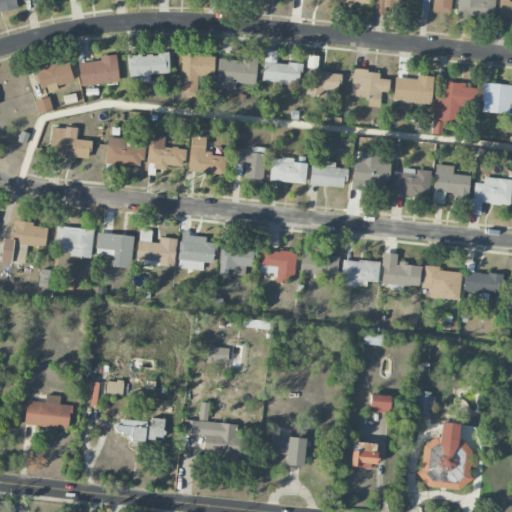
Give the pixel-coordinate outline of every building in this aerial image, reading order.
[(0,0),(0,11),(17,8),(15,0),(0,0)] [(375,0),(375,14),(385,15),(386,6),(411,8),(412,0),(375,0)] [(432,0),(432,12),(451,12),(451,0),(432,0)] [(494,0),(458,0),(457,16),(494,18),(494,0)] [(511,19),(511,0),(509,1),(508,0),(499,0),(498,19),(511,19)] [(262,81),(274,82),(274,85),(299,87),(300,64),(276,63),(276,51),(264,50),(262,81)] [(200,53),(182,52),(181,93),(197,93),(197,76),(213,76),(214,56),(200,56),(200,53)] [(78,63),(81,86),(119,82),(116,54),(99,56),(100,61),(78,63)] [(169,73),(168,54),(127,55),(128,82),(150,81),(150,74),(169,73)] [(218,57),(216,88),(235,89),(235,84),(255,85),(256,58),(218,57)] [(43,92),(74,81),(67,60),(36,71),(43,92)] [(379,72),(353,69),(350,97),(386,100),(388,79),(379,79),(379,72)] [(340,72),(308,70),(307,90),(339,92),(340,72)] [(433,77),(417,75),(417,80),(395,77),(392,99),(430,104),(433,77)] [(431,134),(442,135),(443,122),(457,123),(459,102),(476,103),(477,88),(465,87),(465,83),(445,82),(443,97),(435,96),(431,134)] [(510,115),(511,100),(511,85),(484,82),(480,111),(510,115)] [(34,101),(37,114),(52,110),(49,97),(34,101)] [(76,128),(51,127),(50,152),(61,153),(61,158),(89,159),(90,140),(76,140),(76,128)] [(165,137),(151,135),(148,163),(153,163),(153,169),(166,170),(166,165),(183,167),(185,149),(163,147),(165,137)] [(188,172),(224,174),(225,155),(204,154),(205,137),(190,136),(188,172)] [(105,164),(142,165),(143,147),(124,147),(125,138),(106,138),(105,164)] [(264,149),(232,148),(232,164),(245,165),(244,179),(263,179),(264,149)] [(270,181),(305,183),(306,163),(292,163),(292,159),(271,157),(270,181)] [(346,169),(335,168),(335,163),(326,162),(326,165),(310,165),(309,186),(345,187),(346,169)] [(453,166),(434,165),(432,203),(443,204),(444,193),(452,193),(452,199),(468,200),(470,175),(452,175),(453,166)] [(388,170),(353,166),(351,185),(386,188),(388,170)] [(391,194),(428,196),(429,171),(415,170),(415,169),(401,168),(401,173),(392,172),(391,194)] [(510,205),(511,179),(483,178),(483,184),(472,183),(471,214),(480,214),(481,203),(510,205)] [(10,262),(24,263),(26,246),(45,248),(47,227),(33,226),(34,222),(14,221),(10,262)] [(93,230),(56,226),(54,244),(63,245),(62,254),(90,257),(93,230)] [(111,267),(130,268),(133,236),(97,233),(95,252),(112,253),(111,267)] [(212,263),(214,243),(205,242),(206,236),(181,234),(178,268),(203,270),(204,263),(212,263)] [(174,266),(176,239),(159,238),(158,243),(137,242),(136,260),(145,260),(145,265),(174,266)] [(254,267),(255,247),(220,246),(219,275),(228,276),(228,266),(254,267)] [(295,252),(261,250),(260,273),(276,273),(276,281),(294,282),(295,252)] [(396,254),(383,253),(381,284),(418,286),(420,265),(396,263),(396,254)] [(337,276),(337,256),(301,254),(300,275),(337,276)] [(340,285),(366,288),(367,281),(377,282),(379,263),(343,259),(340,285)] [(421,288),(429,289),(429,298),(458,300),(459,272),(438,271),(438,266),(422,266),(421,288)] [(462,291),(500,294),(501,275),(464,271),(462,291)] [(228,347),(207,346),(207,361),(228,362),(228,347)] [(105,381),(104,394),(121,395),(122,382),(105,381)] [(429,415),(429,406),(432,406),(432,392),(418,391),(417,414),(429,415)] [(23,425),(69,429),(71,406),(59,405),(60,396),(45,395),(45,402),(26,400),(23,425)] [(389,412),(390,396),(369,395),(369,412),(389,412)] [(207,422),(208,403),(200,402),(198,421),(184,420),(183,435),(204,437),(203,453),(238,456),(239,437),(235,437),(235,424),(207,422)] [(122,420),(121,431),(131,431),(130,440),(162,442),(163,419),(149,418),(148,421),(122,420)] [(459,424),(440,422),(439,441),(423,440),(419,485),(467,490),(471,441),(458,439),(459,424)] [(285,465),(302,467),(305,439),(270,434),(267,452),(286,455),(285,465)] [(351,468),(376,469),(377,444),(352,442),(351,468)]
